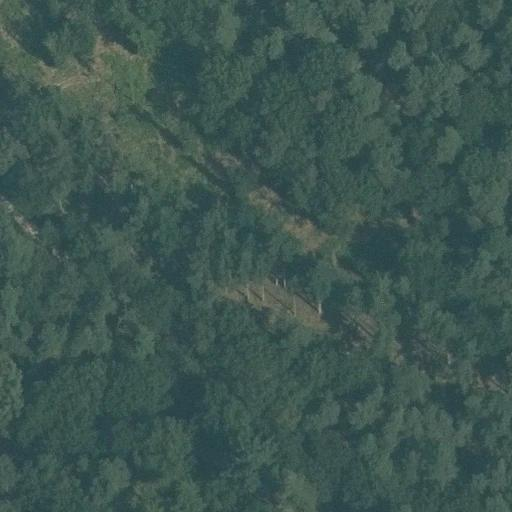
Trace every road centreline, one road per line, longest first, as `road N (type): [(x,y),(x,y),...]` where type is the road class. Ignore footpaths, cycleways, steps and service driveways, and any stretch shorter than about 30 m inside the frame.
road 1 (track): [(511,421),(357,390),(224,342),(100,279),(0,195)]
road 2 (track): [(263,511),(120,421),(34,441),(0,439)]
